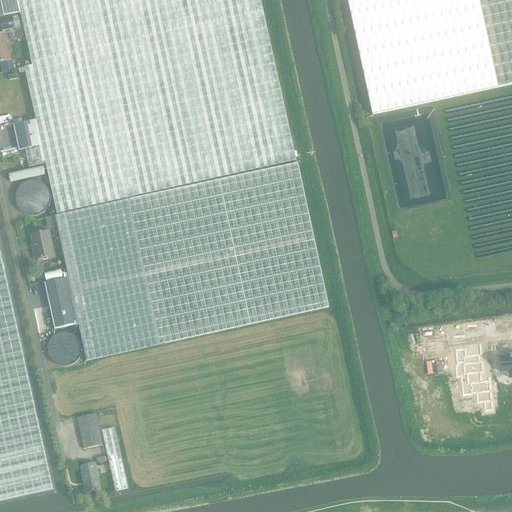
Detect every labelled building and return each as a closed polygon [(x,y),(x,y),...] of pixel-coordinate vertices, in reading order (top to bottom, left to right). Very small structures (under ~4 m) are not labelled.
[(0,0),(0,19),(19,16),(20,15),(17,0),(0,0)] [(260,0),(17,0),(20,15),(32,68),(32,69),(26,70),(37,122),(35,122),(44,165),(56,216),(293,163),(296,162),(264,17),(262,11),(260,0)] [(511,0),(347,0),(373,117),(428,105),(511,86),(511,0)] [(19,16),(0,20),(3,32),(14,29),(14,31),(22,29),(19,16)] [(4,36),(0,36),(0,62),(0,63),(2,72),(15,69),(12,58),(9,59),(4,36)] [(27,83),(0,88),(0,104),(5,126),(35,119),(27,83)] [(30,168),(44,165),(35,122),(15,127),(20,151),(26,150),(30,168)] [(56,217),(69,278),(71,289),(79,324),(87,362),(329,309),(298,164),(56,217)] [(55,216),(45,218),(48,229),(57,227),(55,216)] [(39,260),(54,257),(49,232),(32,236),(34,244),(35,244),(39,260)] [(0,503),(53,491),(0,252),(0,503)] [(55,329),(79,324),(71,289),(69,278),(45,283),(55,329)] [(402,343),(415,341),(414,334),(402,335),(402,343)] [(464,350),(456,350),(458,363),(463,363),(463,365),(464,374),(467,374),(468,384),(470,384),(471,393),(476,393),(477,403),(491,401),(490,391),(487,391),(486,382),(481,382),(480,373),(482,372),(481,362),(479,363),(478,355),(465,357),(464,350)] [(509,356),(500,357),(502,373),(509,372),(510,378),(511,378),(511,354),(509,354),(509,356)] [(84,450),(103,446),(96,415),(78,419),(84,450)] [(128,489),(115,428),(102,431),(115,492),(128,489)] [(87,494),(101,491),(95,464),(81,467),(87,494)]
